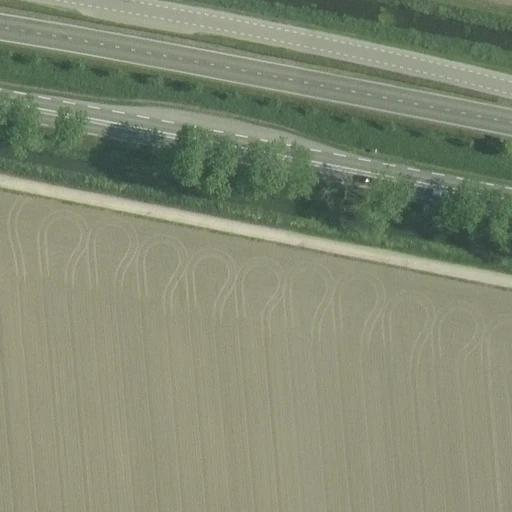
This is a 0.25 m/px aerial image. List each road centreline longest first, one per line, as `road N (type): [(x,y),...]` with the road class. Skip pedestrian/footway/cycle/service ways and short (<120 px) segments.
road 1 (track): [(511,282),(0,182)]
road 2 (primary): [(511,203),(0,105)]
road 3 (unclassified): [(511,89),(83,0)]
